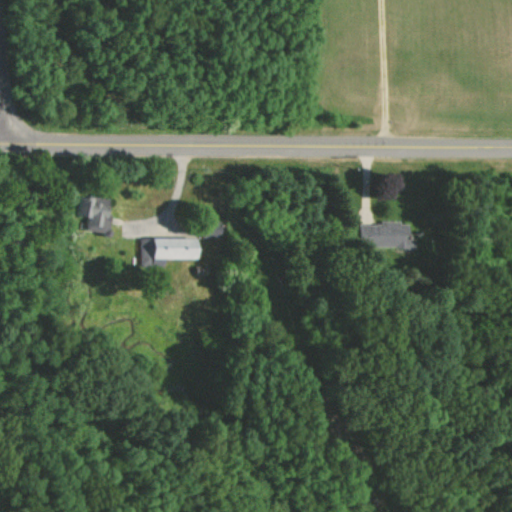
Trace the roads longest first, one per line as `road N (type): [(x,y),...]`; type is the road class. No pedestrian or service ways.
road 1 (tertiary): [(511,144),(0,142)]
road 2 (residential): [(10,142),(3,0)]
